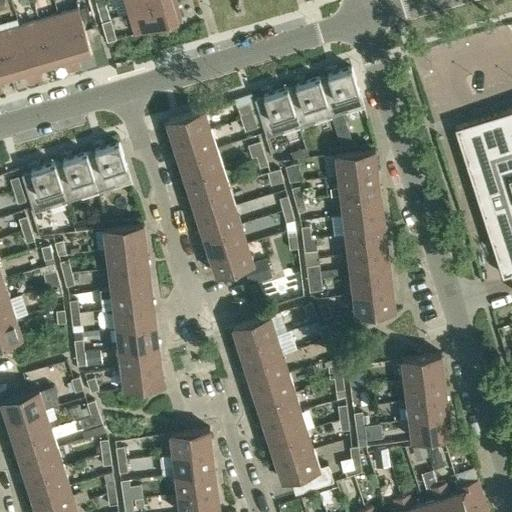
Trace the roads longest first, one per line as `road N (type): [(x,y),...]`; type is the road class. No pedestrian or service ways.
road 1 (unclassified): [(511,502),(361,21)]
road 2 (tertiary): [(123,90),(361,21)]
road 3 (residential): [(194,302),(123,90)]
road 4 (residential): [(255,511),(222,407),(191,411)]
road 5 (tertiary): [(0,126),(123,90)]
